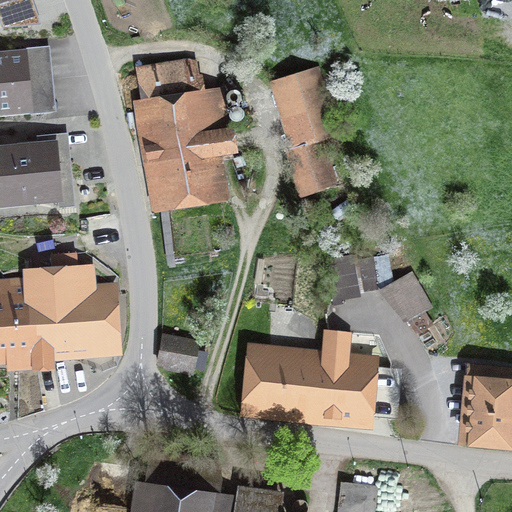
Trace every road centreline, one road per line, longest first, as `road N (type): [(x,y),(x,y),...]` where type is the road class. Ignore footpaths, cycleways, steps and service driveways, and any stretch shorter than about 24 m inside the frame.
road 1 (residential): [(73,0),(119,128),(143,276),(135,401)]
road 2 (residential): [(135,401),(266,431),(511,465)]
